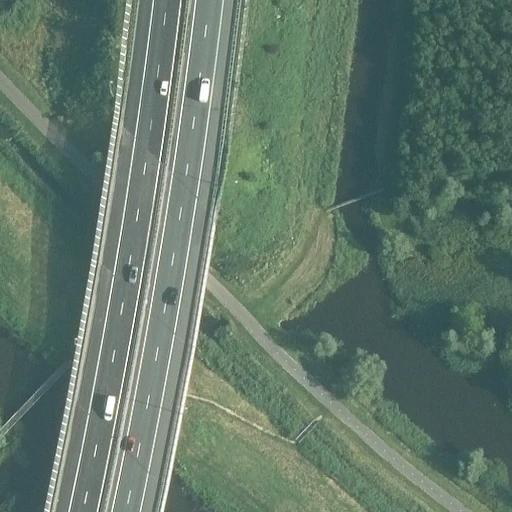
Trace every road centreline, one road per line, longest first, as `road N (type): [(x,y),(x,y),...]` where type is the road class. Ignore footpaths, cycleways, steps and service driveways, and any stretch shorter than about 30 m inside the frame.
road 1 (motorway): [(165,0),(147,151),(82,511)]
road 2 (motorway): [(125,511),(207,0)]
road 3 (track): [(335,0),(313,214)]
road 4 (track): [(235,309),(263,296),(294,265),(314,231),(313,214)]
